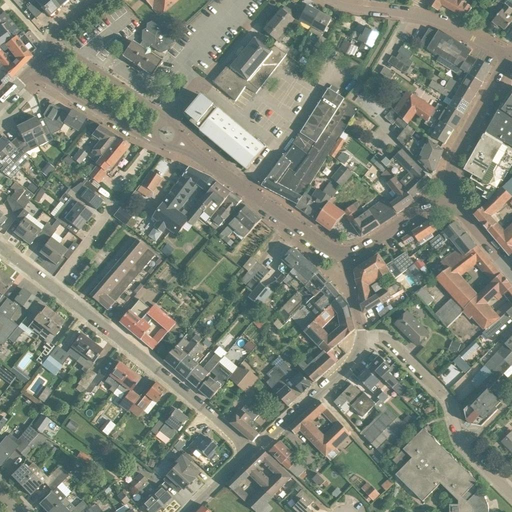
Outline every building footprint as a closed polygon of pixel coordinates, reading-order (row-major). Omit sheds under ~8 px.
[(34,0),(49,17),(59,8),(51,0),(34,0)] [(67,0),(51,0),(59,8),(67,0)] [(143,0),(159,16),(177,0),(143,0)] [(430,0),(428,5),(438,11),(441,5),(465,18),(472,7),(459,0),(430,0)] [(41,14),(32,4),(27,9),(36,19),(41,14)] [(301,7),(296,4),(287,15),(282,10),(273,20),(285,31),(294,20),(296,17),(301,7)] [(502,11),(500,12),(498,11),(496,10),(494,10),(493,10),(491,12),(490,14),(490,15),(490,17),(491,19),(493,20),(491,23),(492,24),(493,23),(498,27),(499,25),(505,30),(511,22),(511,18),(509,16),(511,12),(511,10),(505,5),(501,10),(502,11)] [(301,7),(296,17),(301,20),(300,21),(312,27),(320,13),(313,10),(313,9),(308,7),(306,10),(301,7)] [(18,40),(23,35),(3,13),(0,15),(0,45),(3,43),(4,44),(9,43),(8,42),(15,37),(17,40),(17,39),(18,40)] [(323,33),(324,34),(331,19),(320,13),(312,27),(310,32),(318,37),(317,38),(319,40),(310,53),(315,56),(326,40),(321,37),(323,33)] [(291,50),(280,43),(289,33),(285,31),(273,20),(265,30),(277,41),(273,46),(276,47),(287,55),(291,50)] [(174,38),(173,37),(170,31),(163,26),(158,27),(151,22),(147,25),(146,25),(146,29),(142,31),(141,41),(145,43),(143,46),(141,48),(131,42),(121,57),(133,64),(132,65),(140,70),(140,69),(151,77),(161,62),(153,56),(149,54),(150,53),(150,51),(149,50),(148,49),(147,49),(149,46),(157,51),(161,54),(169,49),(169,45),(174,43),(174,38)] [(355,33),(352,39),(372,49),(379,33),(367,28),(365,32),(363,31),(361,36),(355,33)] [(419,44),(427,49),(440,57),(444,59),(456,41),(439,30),(437,34),(429,29),(419,44)] [(31,57),(31,56),(29,54),(35,50),(23,35),(18,40),(17,39),(17,40),(15,37),(8,42),(9,43),(11,45),(7,48),(17,60),(11,65),(0,50),(0,65),(11,79),(31,58),(31,57)] [(213,83),(217,86),(236,102),(246,87),(257,94),(275,71),(275,70),(285,57),(287,55),(276,47),(272,52),(255,39),(235,62),(233,60),(223,71),(225,72),(222,76),(220,75),(216,79),(213,83)] [(456,41),(444,59),(483,83),(492,68),(478,60),(477,61),(469,56),(472,51),(456,41)] [(346,44),(341,52),(352,59),(356,51),(351,49),(352,48),(351,48),(351,47),(346,44)] [(410,46),(407,50),(413,54),(414,55),(416,50),(410,46)] [(413,54),(407,50),(402,47),(398,52),(399,54),(396,58),(410,67),(413,62),(409,60),(413,54)] [(483,83),(444,59),(440,57),(437,61),(466,79),(462,85),(476,94),(483,83)] [(399,61),(395,68),(405,74),(410,68),(399,61)] [(0,82),(3,87),(11,79),(0,65),(0,82)] [(391,81),(395,74),(385,67),(380,74),(391,81)] [(476,94),(462,85),(441,72),(438,77),(448,83),(445,89),(470,104),(476,94)] [(381,90),(387,80),(381,77),(376,87),(381,90)] [(463,115),(468,108),(470,104),(445,89),(432,81),(429,86),(453,101),(450,107),(463,115)] [(330,155),(335,159),(340,151),(346,141),(345,141),(348,136),(344,133),(359,109),(329,89),(300,133),(286,153),(267,178),(261,186),(297,205),(302,198),(330,155)] [(511,90),(499,109),(511,117),(511,90)] [(416,113),(426,121),(424,124),(436,132),(432,137),(445,145),(453,131),(430,117),(435,110),(426,104),(412,95),(406,92),(393,111),(408,124),(416,113)] [(206,135),(213,142),(247,170),(266,146),(264,144),(263,146),(208,101),(208,102),(202,97),(197,103),(194,100),(185,112),(194,119),(191,123),(201,131),(202,129),(207,133),(206,135)] [(453,131),(461,118),(446,109),(438,104),(435,110),(430,117),(453,131)] [(85,118),(72,110),(69,115),(61,110),(52,105),(48,106),(43,115),(48,129),(51,135),(60,130),(64,124),(77,131),(85,118)] [(511,117),(499,109),(486,132),(511,147),(511,117)] [(404,131),(397,139),(432,175),(435,172),(443,151),(442,150),(425,137),(418,144),(411,137),(416,130),(408,124),(393,111),(391,110),(389,113),(384,118),(392,125),(395,123),(404,131)] [(38,147),(47,142),(48,144),(54,141),(51,135),(48,129),(43,132),(36,118),(26,123),(38,146),(38,147)] [(16,127),(21,136),(14,139),(25,153),(38,147),(38,146),(26,123),(16,127)] [(87,157),(96,165),(119,139),(99,126),(92,135),(100,141),(87,157)] [(482,197),(490,201),(499,184),(501,185),(511,165),(511,150),(484,135),(465,170),(473,175),(471,179),(479,184),(476,188),(485,193),(482,197)] [(14,139),(10,144),(3,137),(0,139),(0,149),(13,162),(14,164),(24,154),(25,153),(14,139)] [(120,154),(128,145),(129,145),(119,139),(96,165),(95,166),(89,173),(88,175),(98,184),(107,173),(109,175),(124,157),(120,154)] [(0,172),(3,175),(14,164),(13,162),(0,149),(0,172)] [(80,150),(72,159),(79,165),(87,155),(80,150)] [(390,162),(386,158),(381,163),(385,167),(395,178),(412,199),(413,198),(413,197),(416,195),(431,180),(402,150),(390,162)] [(342,153),(337,159),(344,165),(349,159),(342,153)] [(68,167),(73,162),(67,156),(62,160),(68,167)] [(392,207),(398,214),(415,202),(412,199),(395,178),(385,167),(381,163),(378,160),(374,164),(383,174),(382,175),(388,183),(387,184),(396,195),(390,200),(393,203),(391,205),(392,207)] [(85,170),(89,173),(95,166),(91,163),(85,170)] [(331,179),(341,188),(353,174),(342,165),(331,179)] [(49,173),(43,168),(39,173),(46,178),(49,173)] [(211,178),(200,173),(189,168),(183,177),(197,186),(201,189),(194,198),(200,202),(204,197),(217,183),(211,178)] [(142,186),(151,192),(160,179),(150,173),(142,186)] [(183,177),(163,204),(176,213),(197,186),(183,177)] [(511,206),(511,225),(504,233),(500,229),(505,225),(493,212),(511,194),(511,178),(511,179),(503,186),(497,196),(490,201),(474,215),(474,216),(487,231),(509,257),(511,254),(511,201),(510,204),(511,206)] [(102,202),(93,194),(97,189),(87,181),(85,179),(81,184),(80,183),(71,190),(81,198),(86,203),(95,210),(102,202)] [(30,183),(26,188),(33,194),(37,189),(30,183)] [(210,219),(232,193),(217,183),(204,197),(200,202),(189,215),(184,211),(180,216),(185,220),(187,223),(193,227),(200,218),(206,224),(210,219)] [(316,189),(310,198),(307,197),(305,200),(302,198),(297,205),(296,207),(308,215),(317,221),(333,197),(337,191),(329,183),(322,193),(316,189)] [(68,188),(58,201),(64,205),(85,223),(92,215),(83,207),(86,203),(81,198),(71,190),(71,189),(70,190),(68,188)] [(33,196),(27,192),(25,190),(19,198),(16,202),(18,203),(24,208),(33,196)] [(246,207),(241,202),(242,201),(232,193),(210,219),(213,220),(220,226),(230,214),(235,219),(246,207)] [(38,202),(41,197),(36,194),(33,199),(38,202)] [(317,221),(331,231),(342,218),(344,220),(347,218),(352,215),(361,208),(357,202),(343,213),(331,206),(336,199),(333,197),(317,221)] [(362,238),(398,214),(392,207),(391,205),(384,200),(366,213),(362,207),(361,208),(352,215),(356,221),(351,224),(362,238)] [(166,229),(167,230),(177,237),(187,223),(185,220),(180,216),(176,213),(163,204),(152,219),(157,222),(154,227),(163,234),(166,229)] [(64,205),(53,218),(66,228),(69,224),(79,231),(85,223),(64,205)] [(244,239),(261,220),(246,207),(235,219),(229,225),(244,239)] [(119,208),(113,216),(125,226),(131,218),(119,208)] [(33,224),(25,218),(28,214),(23,210),(18,217),(15,220),(20,224),(13,233),(21,240),(33,224)] [(352,215),(347,218),(351,224),(356,221),(352,215)] [(52,227),(57,230),(61,225),(56,221),(52,227)] [(412,233),(402,240),(405,246),(416,239),(420,246),(433,237),(431,234),(437,231),(430,221),(412,233)] [(452,246),(454,244),(467,235),(456,222),(429,243),(431,245),(430,246),(435,252),(442,246),(442,245),(447,241),(452,246)] [(30,246),(37,236),(42,240),(52,227),(47,223),(41,231),(33,224),(21,240),(30,246)] [(42,240),(46,243),(39,253),(48,260),(59,245),(51,238),(57,230),(52,227),(42,240)] [(454,244),(456,246),(451,250),(454,253),(441,263),(446,270),(477,247),(467,235),(454,244)] [(147,265),(155,256),(155,255),(139,241),(131,251),(147,265)] [(67,251),(59,245),(48,260),(56,266),(63,256),(68,260),(78,247),(73,243),(67,251)] [(167,258),(174,250),(167,245),(161,252),(167,258)] [(476,261),(484,271),(491,279),(485,284),(488,287),(492,283),(492,282),(501,274),(497,270),(492,265),(490,263),(477,247),(446,270),(437,278),(454,296),(434,315),(447,328),(463,312),(466,309),(465,308),(476,297),(457,277),(476,261)] [(287,278),(293,270),(304,258),(293,249),(283,261),(283,262),(279,267),(278,270),(282,274),(287,278)] [(123,260),(139,274),(147,265),(131,251),(123,260)] [(413,264),(405,253),(393,262),(401,274),(413,264)] [(378,278),(389,270),(381,259),(380,258),(379,255),(378,255),(355,270),(354,272),(356,280),(359,289),(360,296),(360,303),(371,297),(368,284),(378,277),(378,278)] [(262,267),(251,257),(242,268),(248,272),(240,281),(246,286),(262,267)] [(292,287),(311,265),(304,258),(293,270),(287,278),(283,282),(290,288),(291,286),(292,287)] [(115,269),(131,283),(139,274),(123,260),(115,269)] [(414,264),(419,270),(425,266),(422,262),(421,264),(418,260),(414,264)] [(319,272),(311,265),(292,287),(298,293),(305,286),(319,272)] [(262,267),(246,286),(249,288),(246,291),(250,295),(260,283),(269,272),(262,267)] [(107,278),(123,292),(131,283),(115,269),(107,278)] [(315,298),(330,283),(319,272),(305,286),(298,293),(277,315),(286,324),(291,319),(314,297),(315,298)] [(0,307),(7,299),(3,296),(13,283),(13,282),(13,283),(1,274),(0,275),(0,307)] [(270,291),(273,293),(281,284),(283,282),(287,278),(282,274),(276,281),(265,288),(269,291),(270,291)] [(493,283),(477,298),(476,297),(465,308),(466,309),(463,312),(470,319),(472,316),(485,330),(488,328),(511,307),(511,287),(511,288),(511,287),(501,274),(492,282),(492,283),(493,283)] [(123,292),(107,278),(99,287),(116,301),(123,292)] [(271,296),(273,293),(270,291),(269,291),(265,288),(260,283),(250,295),(248,297),(261,307),(264,303),(271,296)] [(291,319),(296,324),(335,290),(330,283),(315,298),(314,297),(291,319)] [(371,298),(361,304),(364,314),(365,314),(380,305),(390,298),(395,304),(407,297),(398,283),(386,291),(385,290),(371,298)] [(91,297),(108,311),(116,301),(99,287),(91,297)] [(427,303),(432,300),(424,287),(419,291),(427,303)] [(7,299),(0,307),(0,349),(8,340),(18,327),(18,326),(9,319),(20,305),(26,309),(30,304),(31,303),(31,302),(34,298),(23,290),(12,304),(7,299)] [(296,324),(304,332),(318,317),(319,318),(341,296),(335,290),(296,324)] [(264,303),(266,305),(273,298),(271,296),(264,303)] [(318,317),(304,332),(319,347),(329,339),(329,338),(320,328),(337,312),(339,314),(341,325),(352,318),(349,306),(348,305),(341,296),(319,318),(318,317)] [(120,323),(132,333),(151,310),(140,300),(120,323)] [(253,303),(249,307),(258,314),(262,310),(253,303)] [(274,313),(264,303),(261,307),(271,316),(274,313)] [(151,310),(132,333),(141,340),(151,328),(147,325),(152,319),(168,332),(175,324),(154,306),(151,310)] [(33,331),(38,335),(55,314),(45,307),(40,314),(39,313),(27,328),(32,332),(33,331)] [(511,307),(488,328),(485,330),(482,333),(488,339),(511,318),(511,307)] [(428,334),(407,313),(395,325),(416,346),(428,334)] [(38,335),(45,340),(44,341),(48,345),(50,343),(60,330),(59,329),(65,322),(55,314),(38,335)] [(268,326),(259,317),(253,323),(262,332),(268,326)] [(319,347),(324,351),(327,355),(327,354),(328,354),(355,330),(352,318),(341,325),(342,327),(329,338),(329,339),(319,347)] [(23,331),(18,327),(8,340),(13,344),(23,331)] [(76,363),(82,355),(91,342),(80,335),(76,340),(75,340),(70,347),(71,347),(66,354),(56,346),(50,354),(41,365),(48,370),(50,368),(54,371),(66,355),(76,363)] [(177,347),(165,361),(168,363),(168,365),(170,367),(172,367),(176,370),(196,346),(198,344),(202,340),(196,335),(193,340),(182,352),(177,347)] [(511,336),(498,352),(497,353),(504,360),(511,351),(511,336)] [(457,353),(458,351),(460,345),(452,341),(448,350),(457,353)] [(91,342),(82,355),(76,363),(82,367),(80,370),(85,374),(77,385),(78,385),(85,390),(85,391),(96,375),(89,370),(98,357),(97,356),(102,349),(101,350),(91,342)] [(466,358),(480,345),(476,342),(463,355),(466,358)] [(48,345),(44,349),(35,361),(41,366),(41,365),(50,354),(55,347),(50,343),(48,345)] [(187,379),(198,365),(197,364),(204,356),(200,353),(203,348),(198,344),(196,346),(176,370),(180,374),(180,375),(182,377),(184,377),(187,379)] [(460,354),(466,349),(463,346),(458,351),(460,354)] [(317,357),(329,370),(336,364),(327,354),(327,355),(324,351),(317,357)] [(511,351),(504,360),(491,373),(477,389),(483,395),(488,391),(511,365),(511,374),(507,380),(511,384),(511,383),(511,351)] [(187,379),(197,388),(215,367),(220,361),(221,359),(216,355),(207,366),(207,367),(204,370),(198,365),(187,379)] [(285,375),(302,394),(307,390),(308,390),(310,388),(310,387),(311,386),(300,373),(297,376),(293,371),(292,372),(279,357),(272,363),(276,366),(278,368),(285,375)] [(314,383),(329,370),(317,357),(310,364),(307,367),(305,364),(301,361),(298,364),(314,383)] [(375,362),(370,367),(400,398),(406,392),(387,373),(391,368),(379,357),(378,359),(376,359),(375,361),(375,362)] [(454,362),(458,367),(463,361),(459,357),(454,362)] [(211,400),(221,388),(233,374),(227,368),(228,367),(220,361),(215,367),(221,372),(213,381),(210,378),(200,390),(211,400)] [(109,376),(105,382),(111,387),(112,386),(109,390),(113,393),(129,371),(119,363),(109,376)] [(242,365),(229,379),(246,394),(258,379),(242,365)] [(266,382),(277,394),(288,407),(289,406),(290,406),(292,404),(292,403),(297,398),(281,379),(285,375),(278,368),(276,366),(266,375),(270,379),(266,382)] [(462,371),(465,374),(471,368),(468,366),(462,371)] [(0,377),(3,380),(9,374),(0,367),(0,377)] [(10,371),(16,376),(19,372),(13,367),(10,371)] [(491,373),(486,368),(471,384),(476,389),(477,389),(491,373)] [(358,379),(382,403),(388,398),(375,386),(379,382),(367,369),(358,379)] [(138,397),(131,391),(140,379),(129,371),(113,393),(112,394),(122,401),(118,406),(126,412),(128,411),(138,398),(138,397)] [(98,373),(96,375),(85,391),(90,394),(95,386),(97,387),(102,380),(104,377),(98,373)] [(137,418),(143,411),(151,400),(155,403),(165,391),(164,390),(164,388),(162,387),(160,387),(155,383),(141,400),(138,398),(128,411),(137,418)] [(85,390),(78,385),(74,390),(81,395),(85,390)] [(346,401),(351,407),(363,418),(375,406),(375,408),(381,413),(361,434),(381,455),(408,429),(389,410),(379,401),(376,405),(364,393),(362,396),(358,392),(358,391),(352,385),(334,403),(339,409),(346,401)] [(481,427),(498,410),(496,408),(500,403),(488,391),(483,395),(483,396),(481,393),(464,410),(481,427)] [(289,428),(295,435),(301,430),(326,456),(349,434),(322,404),(319,401),(289,428)] [(231,424),(245,436),(252,442),(253,442),(259,435),(252,429),(256,423),(254,421),(258,416),(257,415),(246,406),(237,416),(235,415),(236,417),(231,424)] [(432,406),(423,411),(425,415),(434,410),(432,406)] [(161,418),(150,432),(155,436),(158,432),(169,440),(176,431),(176,432),(180,427),(186,419),(175,410),(166,422),(161,418)] [(402,422),(407,428),(414,421),(409,415),(402,422)] [(49,422),(41,416),(33,427),(41,433),(49,422)] [(77,425),(71,420),(66,427),(72,432),(77,425)] [(110,422),(105,428),(103,426),(99,430),(102,432),(107,436),(115,426),(110,422)] [(10,455),(15,449),(20,454),(27,446),(37,435),(28,427),(17,441),(9,434),(3,441),(0,444),(0,465),(1,466),(10,455)] [(488,511),(488,510),(488,509),(488,507),(488,505),(487,503),(486,501),(485,499),(483,497),(482,496),(478,492),(480,490),(479,490),(478,491),(473,486),(477,482),(471,476),(469,479),(462,473),(465,470),(453,459),(451,461),(445,455),(447,453),(436,442),(433,444),(427,438),(429,435),(423,430),(392,461),(401,470),(396,475),(423,502),(441,484),(454,497),(450,501),(450,505),(449,505),(449,511),(488,511)] [(110,434),(114,440),(118,437),(113,431),(110,434)] [(511,431),(511,432),(507,436),(501,442),(511,453),(511,431)] [(199,435),(187,449),(197,458),(201,454),(208,459),(214,453),(212,451),(216,447),(206,438),(205,439),(199,434),(199,435)] [(20,454),(25,458),(36,447),(38,449),(46,440),(37,435),(27,446),(20,454)] [(183,445),(178,441),(173,446),(178,450),(183,445)] [(280,442),(270,452),(282,464),(297,478),(305,471),(298,464),(293,465),(287,459),(292,454),(280,442)] [(263,450),(255,457),(254,459),(259,465),(262,462),(267,467),(273,460),(263,450)] [(76,458),(87,465),(91,459),(80,451),(76,458)] [(181,457),(176,463),(190,476),(192,474),(194,477),(198,472),(181,457)] [(254,480),(261,472),(256,468),(259,465),(254,459),(243,470),(254,480)] [(267,467),(276,476),(283,469),(273,460),(267,467)] [(167,476),(162,481),(168,486),(172,482),(176,485),(177,484),(182,490),(194,477),(192,474),(190,476),(176,463),(174,461),(167,469),(170,473),(167,476)] [(21,486),(32,474),(38,469),(32,463),(27,468),(23,465),(11,476),(11,477),(12,476),(21,486)] [(38,469),(32,474),(21,486),(30,495),(29,496),(30,496),(44,483),(48,487),(64,471),(59,466),(47,478),(38,469)] [(273,479),(282,487),(292,478),(283,469),(276,476),(273,479)] [(272,497),(263,489),(254,480),(243,470),(227,485),(255,511),(256,511),(266,502),(271,497),(272,497)] [(40,505),(46,511),(50,511),(64,498),(65,498),(56,488),(68,476),(64,471),(48,487),(52,492),(38,505),(39,505),(40,505)] [(271,482),(261,472),(254,480),(263,489),(271,482)] [(172,497),(161,486),(155,491),(146,482),(147,482),(140,474),(135,479),(162,507),(172,497)] [(319,488),(322,485),(326,488),(329,491),(332,488),(317,474),(312,480),(319,488)] [(130,484),(136,490),(136,493),(142,499),(145,499),(146,499),(140,505),(146,511),(156,511),(162,507),(135,479),(130,484)] [(272,497),(282,487),(273,479),(271,482),(263,489),(272,497)] [(390,482),(383,488),(386,491),(393,485),(390,482)] [(367,495),(364,498),(368,502),(371,500),(374,502),(380,496),(367,483),(361,489),(364,492),(367,495)] [(302,490),(294,499),(298,503),(293,509),(296,511),(312,511),(308,508),(314,501),(302,490)] [(116,497),(124,506),(129,501),(121,493),(116,497)] [(64,498),(50,511),(80,511),(87,507),(82,501),(74,508),(64,498)]
